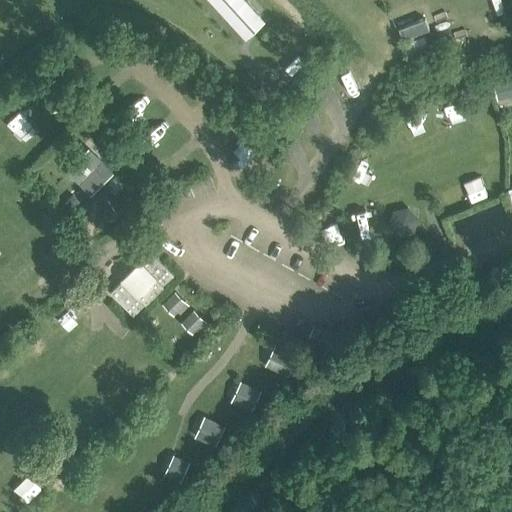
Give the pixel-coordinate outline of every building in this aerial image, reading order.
[(243,0),(211,0),(245,37),(263,21),(243,0)] [(398,29),(403,40),(429,30),(425,19),(398,29)] [(404,43),(412,63),(431,55),(423,36),(404,43)] [(511,79),(495,84),(499,99),(511,95),(511,79)] [(54,80),(40,87),(42,92),(50,108),(55,106),(64,102),(54,80)] [(70,170),(90,190),(109,172),(88,151),(70,170)] [(110,292),(133,315),(145,304),(146,305),(164,287),(163,286),(174,275),(151,251),(140,262),(144,266),(125,285),(121,281),(110,292)] [(166,302),(175,311),(184,301),(175,293),(166,302)] [(184,320),(193,328),(202,319),(193,310),(184,320)] [(269,365),(288,375),(296,357),(277,348),(269,365)] [(261,393),(242,384),(234,401),(253,410),(261,393)] [(206,419),(198,437),(217,446),(225,428),(206,419)] [(189,463),(176,457),(167,475),(184,483),(188,475),(184,473),(189,463)]
